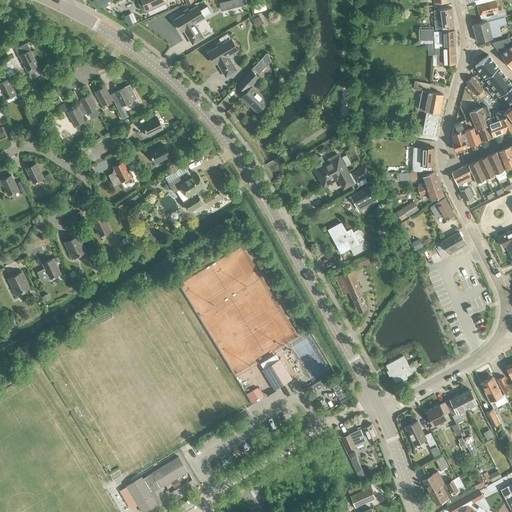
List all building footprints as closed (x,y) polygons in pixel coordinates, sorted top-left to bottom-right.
[(141,0),(146,10),(164,2),(163,0),(141,0)] [(495,0),(492,0),(489,1),(477,4),(481,18),(497,14),(496,11),(498,10),(495,0)] [(192,44),(203,37),(194,23),(203,17),(197,6),(174,19),(181,31),(184,29),(192,44)] [(442,31),(454,29),(454,27),(452,7),(437,9),(438,21),(441,21),(442,30),(442,31)] [(124,15),(128,24),(136,21),(132,12),(124,15)] [(472,26),(476,41),(492,37),(489,26),(505,21),(505,20),(508,19),(508,16),(472,26)] [(420,39),(432,40),(433,29),(420,29),(420,39)] [(434,47),(455,46),(454,29),(442,31),(442,30),(440,30),(433,30),(434,43),(434,47)] [(230,38),(229,38),(226,33),(218,38),(221,43),(207,52),(214,63),(217,61),(225,76),(236,69),(227,55),(237,49),(230,38)] [(508,38),(491,43),(497,50),(510,40),(508,38)] [(16,48),(27,70),(38,65),(27,43),(16,48)] [(455,63),(455,46),(434,47),(434,43),(427,43),(427,55),(428,55),(437,54),(438,64),(455,63)] [(511,55),(507,49),(501,54),(511,68),(511,67),(511,55)] [(488,55),(475,66),(475,67),(479,72),(493,61),(488,55)] [(493,61),(479,72),(484,78),(498,67),(493,61)] [(498,67),(484,78),(489,84),(503,73),(498,67)] [(112,69),(112,78),(126,78),(126,68),(112,69)] [(241,97),(256,112),(267,100),(252,86),(260,78),(251,69),(237,84),(246,92),(241,97)] [(503,73),(489,84),(494,90),(508,79),(503,73)] [(466,82),(477,96),(483,91),(472,77),(466,82)] [(0,82),(0,88),(5,99),(16,94),(8,79),(0,82)] [(511,84),(508,79),(494,90),(498,96),(501,94),(511,85),(511,84)] [(417,109),(426,111),(439,113),(443,96),(430,94),(430,91),(428,90),(430,83),(414,80),(412,89),(421,91),(417,109)] [(115,92),(122,106),(131,101),(137,98),(130,84),(115,92)] [(511,85),(501,94),(503,97),(506,100),(511,95),(511,85)] [(95,91),(103,105),(112,100),(105,86),(95,91)] [(77,106),(82,116),(97,108),(90,94),(80,99),(83,103),(77,106)] [(85,120),(82,116),(77,106),(68,111),(75,125),(85,120)] [(511,129),(511,125),(503,111),(496,114),(498,120),(492,123),(486,106),(483,107),(493,137),(511,129)] [(489,139),(493,137),(482,108),(469,112),(476,129),(478,128),(483,141),(489,139)] [(435,134),(439,113),(426,111),(423,125),(414,123),(413,132),(435,135),(435,134)] [(459,121),(468,146),(480,142),(477,132),(475,133),(472,126),(470,120),(469,121),(468,117),(465,118),(466,121),(465,122),(464,119),(459,121)] [(142,125),(147,136),(163,128),(157,118),(142,125)] [(455,150),(468,146),(459,121),(453,123),(450,134),(455,140),(453,141),(455,150)] [(149,153),(155,163),(170,156),(164,145),(149,153)] [(504,168),(511,164),(511,158),(507,147),(497,152),(504,168)] [(412,171),(435,171),(433,166),(434,148),(413,148),(412,171)] [(504,169),(504,168),(497,152),(487,156),(495,173),(494,174),(496,178),(506,173),(504,169)] [(365,163),(347,174),(336,155),(325,162),(326,164),(314,170),(323,186),(336,178),(342,188),(370,172),(365,163)] [(485,178),(494,174),(495,173),(487,156),(478,161),(485,178)] [(108,174),(114,185),(121,182),(131,177),(123,161),(113,166),(114,168),(112,172),(108,174)] [(476,182),(485,178),(478,161),(468,165),(474,177),(476,182)] [(25,168),(33,183),(43,178),(36,163),(25,168)] [(466,181),(474,177),(468,165),(451,173),(459,188),(466,200),(473,196),(466,181)] [(398,173),(398,181),(417,179),(416,171),(398,173)] [(433,184),(439,182),(435,171),(422,175),(425,183),(417,186),(418,191),(434,185),(433,184)] [(45,175),(48,183),(53,180),(49,173),(45,175)] [(194,191),(204,185),(196,173),(182,182),(179,176),(168,183),(174,192),(182,187),(187,196),(188,195),(189,198),(184,202),(189,210),(202,202),(197,194),(196,194),(194,191)] [(0,180),(8,195),(19,190),(11,174),(0,180)] [(17,183),(23,195),(27,193),(20,181),(17,183)] [(434,185),(418,191),(420,194),(428,191),(431,200),(444,196),(439,182),(433,184),(434,185)] [(351,195),(356,206),(374,196),(368,186),(351,195)] [(442,214),(445,219),(454,214),(445,199),(436,204),(430,208),(433,213),(436,218),(442,214)] [(402,208),(407,216),(418,209),(413,201),(402,208)] [(93,221),(100,236),(111,231),(103,216),(93,221)] [(349,228),(343,231),(338,222),(327,228),(330,233),(328,234),(339,252),(348,247),(352,254),(363,247),(359,240),(356,242),(349,228)] [(391,233),(395,240),(399,237),(395,230),(391,233)] [(511,230),(498,236),(503,246),(505,245),(511,259),(511,230)] [(441,242),(447,253),(465,242),(458,231),(441,242)] [(65,243),(72,257),(85,250),(79,236),(65,243)] [(43,263),(50,278),(60,273),(53,258),(43,263)] [(359,294),(361,293),(350,270),(334,277),(341,293),(347,290),(357,312),(366,308),(359,294)] [(9,280),(16,293),(29,286),(23,273),(9,280)] [(403,380),(404,379),(405,377),(405,376),(412,372),(402,355),(385,364),(388,370),(387,370),(387,372),(388,374),(389,375),(390,375),(394,382),(400,379),(401,380),(403,380)] [(291,378),(283,364),(280,359),(262,369),(265,375),(274,389),(291,378)] [(337,377),(333,372),(316,382),(319,388),(337,377)] [(480,383),(489,402),(501,395),(492,377),(480,383)] [(498,381),(505,394),(511,391),(504,378),(498,381)] [(338,381),(331,385),(343,405),(349,401),(338,381)] [(459,394),(466,408),(475,403),(468,389),(459,394)] [(458,412),(466,408),(459,394),(444,401),(449,412),(455,424),(463,420),(458,412)] [(443,415),(449,412),(444,401),(425,411),(432,425),(445,419),(443,415)] [(485,412),(492,426),(499,422),(492,409),(485,412)] [(430,432),(424,435),(416,421),(404,427),(413,445),(425,439),(429,446),(435,443),(430,432)] [(368,441),(377,437),(371,423),(366,425),(363,427),(363,425),(357,428),(357,429),(341,437),(347,450),(364,443),(363,441),(367,439),(368,441)] [(435,459),(441,470),(448,466),(442,455),(435,459)] [(160,487),(161,487),(187,471),(178,456),(152,472),(152,473),(143,479),(142,477),(127,486),(138,505),(141,511),(143,511),(161,501),(155,490),(160,487)] [(488,475),(491,481),(501,476),(498,470),(488,475)] [(429,492),(444,484),(437,471),(432,474),(422,479),(429,492)] [(452,479),(444,484),(429,492),(436,505),(445,501),(445,500),(450,498),(449,496),(452,494),(458,490),(452,479)] [(474,485),(477,490),(485,486),(483,481),(474,485)] [(350,495),(355,507),(375,498),(368,482),(357,487),(348,491),(350,495)]
